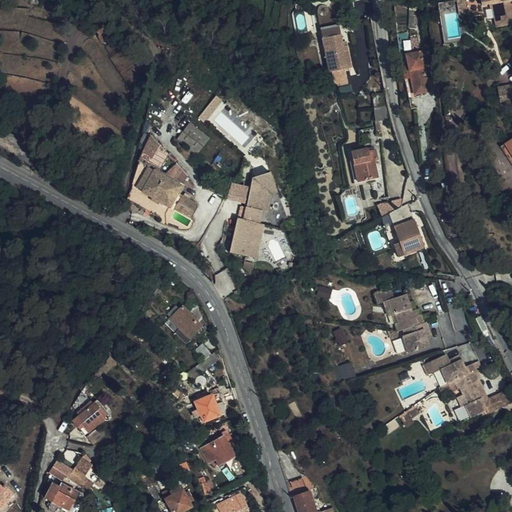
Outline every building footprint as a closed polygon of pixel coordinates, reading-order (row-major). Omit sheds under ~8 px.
[(511,0),(484,0),(485,4),(495,2),(495,6),(500,5),(501,9),(496,10),(498,25),(511,22),(511,0)] [(319,40),(337,32),(331,17),(313,24),(319,40)] [(116,39),(109,33),(110,33),(102,27),(97,34),(98,36),(97,39),(98,42),(100,45),(103,46),(107,46),(110,44),(111,45),(116,39)] [(343,46),(337,32),(319,40),(331,72),(353,64),(346,45),(343,46)] [(166,50),(160,76),(165,78),(172,51),(166,50)] [(406,68),(407,78),(410,96),(435,92),(433,77),(425,78),(423,62),(429,61),(427,50),(404,54),(406,68)] [(372,109),(384,108),(382,102),(380,94),(372,95),(372,109)] [(244,148),(259,130),(216,95),(201,113),(244,148)] [(198,154),(211,138),(191,122),(178,139),(198,154)] [(40,142),(41,139),(39,136),(37,133),(33,133),(30,134),(28,137),(28,141),(29,144),(32,145),(35,146),(38,145),(40,142)] [(167,215),(172,217),(175,209),(191,218),(199,203),(190,198),(180,192),(185,182),(189,174),(149,133),(139,160),(132,183),(170,206),(167,215)] [(511,137),(500,145),(511,161),(511,137)] [(375,177),(373,163),(373,159),(376,158),(374,149),(366,151),(366,148),(350,150),(355,180),(375,177)] [(231,253),(259,258),(265,224),(261,223),(264,209),(270,210),(276,176),(253,172),(251,185),(231,182),(228,199),(240,201),(231,253)] [(194,189),(185,182),(180,192),(190,198),(194,189)] [(394,244),(397,252),(398,254),(423,246),(413,218),(392,225),(399,242),(395,243),(394,244)] [(395,261),(398,271),(409,270),(404,258),(395,261)] [(427,258),(432,272),(439,272),(440,273),(434,258),(427,258)] [(193,295),(193,294),(187,303),(188,305),(196,298),(196,297),(195,296),(194,296),(194,295),(193,295)] [(415,306),(412,308),(408,310),(405,302),(401,294),(384,301),(390,316),(393,315),(397,323),(392,325),(395,332),(400,329),(403,336),(400,337),(407,352),(424,345),(420,337),(424,335),(429,333),(424,320),(421,321),(415,306)] [(390,316),(384,301),(379,304),(385,318),(390,316)] [(202,326),(182,306),(170,318),(180,328),(175,333),(186,344),(192,340),(190,338),(202,326)] [(140,316),(135,325),(142,332),(148,323),(140,316)] [(175,333),(180,328),(170,318),(165,323),(175,333)] [(139,333),(132,326),(124,336),(131,343),(139,333)] [(394,337),(395,332),(383,332),(387,340),(394,337)] [(196,350),(204,360),(210,355),(212,354),(203,344),(196,350)] [(219,359),(214,352),(212,354),(210,355),(204,360),(187,373),(193,381),(196,377),(204,369),(205,370),(219,359)] [(485,409),(481,400),(478,392),(482,390),(477,378),(480,376),(473,361),(465,365),(461,358),(457,360),(454,354),(447,358),(444,352),(422,362),(427,373),(432,370),(440,367),(447,382),(450,381),(454,379),(458,388),(461,387),(464,393),(469,402),(464,404),(468,414),(469,416),(483,410),(485,409)] [(353,360),(348,362),(350,369),(353,376),(358,374),(353,360)] [(350,369),(348,362),(334,366),(339,381),(353,376),(350,369)] [(440,367),(432,370),(440,386),(447,382),(440,367)] [(182,382),(167,368),(162,373),(176,387),(182,382)] [(206,387),(207,384),(206,380),(205,379),(203,377),(199,376),(196,377),(194,380),(193,383),(195,386),(197,389),(200,390),(203,389),(206,387)] [(447,382),(440,386),(437,387),(441,394),(454,388),(450,381),(447,382)] [(235,397),(232,389),(220,394),(218,386),(208,391),(210,396),(207,398),(204,393),(197,397),(198,402),(195,403),(199,410),(201,415),(204,421),(224,412),(222,402),(235,397)] [(481,400),(486,398),(482,390),(478,392),(481,400)] [(501,391),(495,394),(500,404),(505,402),(501,391)] [(469,402),(464,393),(456,396),(460,406),(464,404),(469,402)] [(290,403),(300,424),(319,416),(308,394),(290,403)] [(495,394),(486,398),(491,408),(500,404),(495,394)] [(491,408),(486,398),(481,400),(485,409),(483,410),(484,411),(491,408)] [(457,419),(468,414),(464,404),(460,406),(452,410),(457,419)] [(73,424),(78,431),(84,427),(86,429),(90,434),(107,420),(97,406),(73,424)] [(417,413),(412,406),(398,416),(405,426),(410,422),(408,419),(417,413)] [(367,439),(378,431),(368,411),(356,417),(367,439)] [(97,445),(109,436),(103,428),(91,438),(97,445)] [(208,445),(226,434),(224,431),(206,442),(208,445)] [(233,451),(233,450),(238,447),(236,443),(239,442),(236,436),(230,439),(227,434),(226,434),(208,445),(210,448),(210,449),(214,456),(211,457),(214,462),(217,466),(224,462),(231,457),(232,457),(229,453),(233,451)] [(208,450),(210,449),(210,448),(201,453),(207,466),(214,462),(211,457),(208,450)] [(234,462),(231,457),(224,462),(227,467),(234,462)] [(69,469),(58,460),(48,474),(60,481),(64,476),(69,469)] [(184,472),(185,471),(180,462),(175,465),(176,466),(180,474),(184,472)] [(85,477),(75,468),(67,478),(80,488),(84,492),(86,493),(89,490),(83,485),(86,482),(83,480),(85,477)] [(210,494),(215,490),(209,479),(207,480),(204,476),(199,479),(200,482),(203,481),(210,494)] [(296,497),(300,511),(315,511),(309,492),(304,476),(291,481),(296,497)] [(171,511),(183,511),(190,509),(187,504),(182,496),(187,493),(188,492),(182,483),(173,478),(163,484),(171,496),(164,501),(171,511)] [(68,511),(77,494),(59,484),(57,489),(51,487),(45,499),(47,501),(43,510),(46,511),(56,511),(59,507),(68,511)] [(0,511),(14,494),(4,485),(1,487),(0,485),(0,511)] [(191,501),(187,493),(182,496),(187,504),(191,501)] [(232,511),(237,509),(230,497),(216,505),(220,511),(226,511),(229,510),(230,511),(232,511)]
